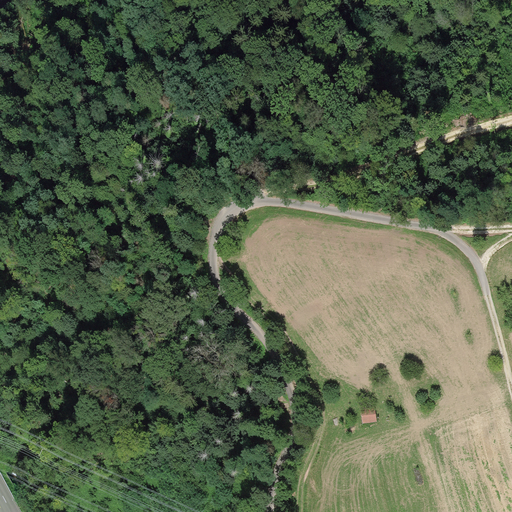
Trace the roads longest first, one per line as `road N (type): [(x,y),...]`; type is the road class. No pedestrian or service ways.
road 1 (track): [(269,511),(294,419),(287,386),(270,348),(224,297),(212,252),(218,225),(248,201)]
road 2 (track): [(212,252),(279,329),(317,408),(321,429),(300,483),(299,511)]
road 3 (track): [(511,118),(343,180),(248,201)]
road 4 (track): [(248,201),(439,229)]
road 5 (track): [(479,270),(511,389)]
